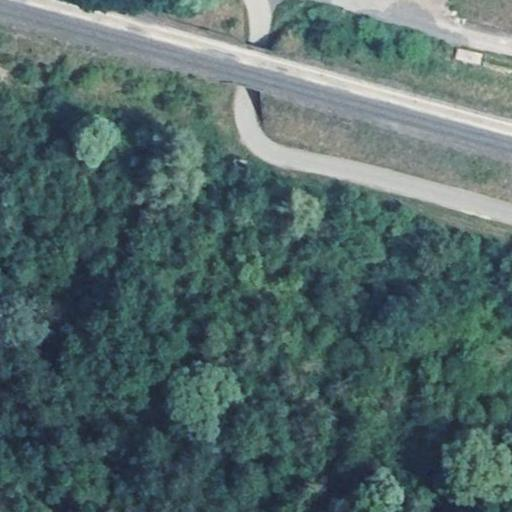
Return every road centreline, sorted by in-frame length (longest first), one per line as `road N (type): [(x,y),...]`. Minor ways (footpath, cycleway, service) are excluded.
road 1 (residential): [(257,0),(245,113),(248,129),(269,151),(511,213)]
road 2 (track): [(511,43),(333,0)]
